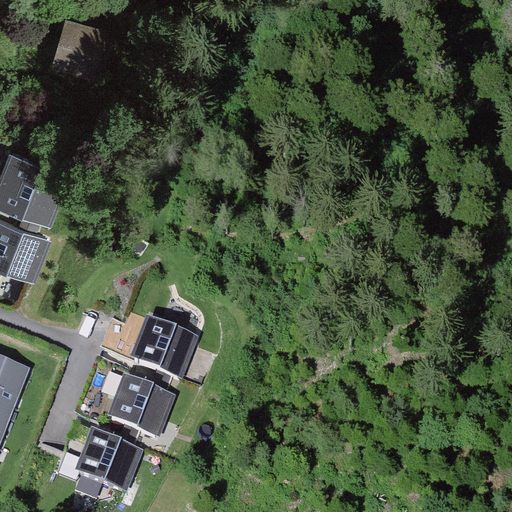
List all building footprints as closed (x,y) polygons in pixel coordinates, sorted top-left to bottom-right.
[(116,40),(73,23),(57,64),(99,81),(116,40)] [(58,172),(1,152),(0,156),(0,215),(38,229),(58,172)] [(56,247),(0,223),(0,292),(20,301),(26,286),(37,290),(56,247)] [(114,283),(116,309),(144,307),(142,281),(114,283)] [(203,343),(136,318),(119,363),(186,388),(203,343)] [(0,451),(29,371),(0,360),(0,451)] [(171,394),(120,376),(105,416),(156,435),(171,394)] [(149,448),(87,424),(70,469),(132,493),(149,448)]
